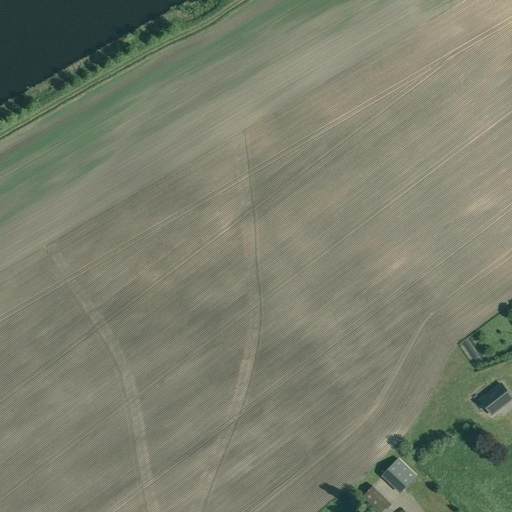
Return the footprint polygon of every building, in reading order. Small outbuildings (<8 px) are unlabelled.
[(491,193),(475,203),(480,212),(496,203),(491,193)] [(511,265),(511,244),(500,250),(508,267),(511,265)] [(511,401),(501,386),(480,402),(491,416),(511,401)] [(499,443),(511,435),(511,416),(491,429),(499,443)] [(391,486),(416,477),(410,462),(404,465),(401,459),(384,465),(391,486)] [(379,511),(381,511),(391,503),(373,485),(363,496),(379,511)]
